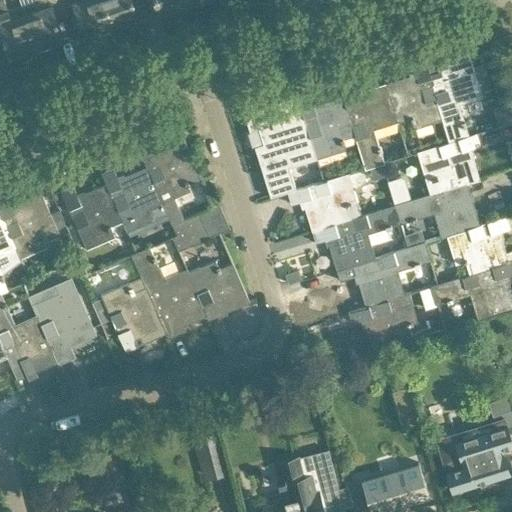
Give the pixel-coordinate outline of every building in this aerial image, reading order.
[(2,0),(0,0),(0,30),(9,56),(36,47),(26,16),(22,4),(11,8),(6,10),(2,0)] [(33,0),(22,4),(26,16),(36,47),(62,38),(53,12),(65,8),(61,0),(33,0)] [(61,0),(65,8),(74,5),(84,35),(111,25),(102,0),(61,0)] [(102,0),(111,25),(113,30),(127,25),(126,20),(138,16),(132,0),(102,0)] [(186,4),(184,0),(154,0),(159,14),(186,4)] [(424,59),(443,119),(450,142),(469,135),(459,103),(482,95),(482,94),(492,91),(486,69),(475,72),(467,46),(442,53),(445,64),(439,66),(436,55),(424,59)] [(416,74),(386,83),(398,122),(411,117),(415,128),(443,119),(424,59),(412,62),(416,74)] [(339,85),(343,96),(356,135),(366,167),(384,161),(374,129),(398,122),(386,83),(355,92),(352,81),(339,85)] [(310,94),(298,98),(317,158),(345,150),(342,140),(356,135),(343,96),(313,105),(310,94)] [(298,98),(297,96),(274,103),(275,106),(268,108),(268,105),(244,112),(250,132),(259,129),(263,145),(255,147),(270,198),(296,190),(289,167),(317,159),(317,158),(298,98)] [(450,142),(417,152),(431,195),(441,191),(467,183),(479,179),(470,148),(481,145),(478,133),(469,135),(450,142)] [(183,137),(142,155),(163,202),(163,203),(173,224),(173,223),(178,234),(179,236),(205,225),(200,213),(185,219),(175,196),(190,189),(186,180),(199,174),(183,137)] [(102,172),(123,221),(128,231),(155,219),(151,209),(163,203),(142,155),(141,155),(146,166),(118,178),(113,168),(102,172)] [(366,179),(363,169),(288,193),(291,204),(303,200),(312,231),(351,220),(347,206),(357,202),(353,188),(361,186),(366,179)] [(61,190),(69,209),(86,249),(115,236),(111,226),(123,221),(102,172),(101,173),(106,183),(77,196),(73,185),(61,190)] [(467,183),(441,191),(431,195),(395,206),(401,224),(434,214),(441,237),(447,235),(479,224),(467,183)] [(7,194),(0,196),(0,211),(16,247),(20,257),(46,246),(44,241),(59,234),(57,229),(66,225),(59,210),(50,214),(49,211),(41,192),(11,205),(7,194)] [(351,220),(312,231),(315,242),(327,238),(337,269),(375,257),(368,234),(401,224),(395,206),(351,220)] [(0,290),(7,288),(0,270),(0,253),(16,247),(0,211),(0,290)] [(479,224),(447,235),(456,264),(466,261),(470,275),(511,261),(511,251),(506,253),(499,231),(511,228),(507,216),(479,224)] [(178,234),(172,236),(178,250),(210,236),(205,225),(179,236),(178,234)] [(421,231),(405,236),(407,245),(424,240),(421,231)] [(425,242),(375,257),(337,269),(340,280),(356,275),(365,305),(348,310),(348,312),(404,295),(409,293),(412,292),(407,277),(400,280),(397,271),(430,261),(425,242)] [(209,319),(189,272),(187,268),(164,278),(150,246),(133,254),(142,276),(169,337),(180,333),(178,328),(206,315),(208,319),(209,319)] [(216,261),(189,272),(209,319),(249,301),(233,263),(219,269),(216,261)] [(511,261),(470,275),(432,286),(437,304),(469,294),(477,318),(511,307),(511,293),(507,275),(511,273),(511,261)] [(102,297),(92,301),(102,323),(112,319),(126,352),(138,346),(137,345),(147,341),(166,333),(168,338),(169,337),(142,276),(101,294),(102,297)] [(58,293),(33,304),(37,313),(58,362),(69,357),(64,346),(94,333),(92,327),(82,305),(78,295),(70,278),(55,285),(58,293)] [(0,291),(0,338),(18,379),(58,362),(37,313),(14,324),(0,291)] [(404,295),(348,312),(352,323),(363,320),(373,351),(411,339),(407,325),(417,321),(409,293),(404,295)] [(0,359),(7,357),(17,380),(18,379),(0,338),(0,359)] [(408,387),(393,392),(398,410),(413,405),(408,387)] [(511,407),(508,395),(488,401),(492,415),(501,412),(511,408),(511,407)] [(226,413),(217,415),(221,432),(231,430),(226,413)] [(443,463),(451,489),(506,472),(500,453),(499,453),(497,448),(510,443),(504,424),(455,440),(460,457),(443,463)] [(212,476),(228,472),(217,432),(202,436),(212,476)] [(85,458),(95,495),(128,486),(118,449),(85,458)] [(288,500),(264,506),(265,511),(323,511),(321,502),(341,497),(338,487),(329,449),(300,457),(294,458),(294,460),(297,459),(302,478),(286,482),(285,478),(278,480),(277,480),(279,485),(284,484),(288,500)] [(361,480),(370,511),(379,511),(429,497),(419,463),(361,480)] [(348,485),(338,487),(341,497),(343,505),(352,503),(348,485)]
